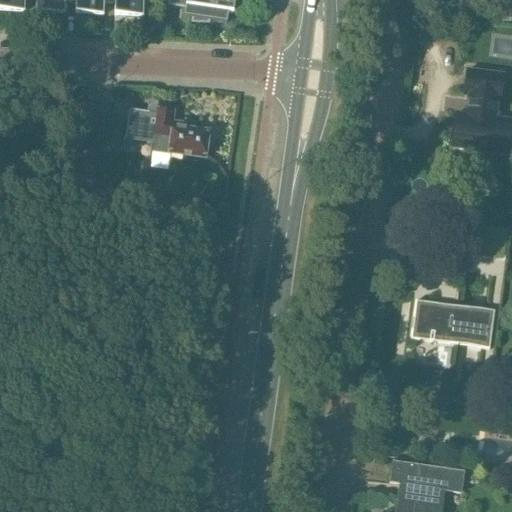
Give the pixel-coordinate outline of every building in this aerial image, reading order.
[(0,0),(0,13),(24,14),(25,2),(24,0),(0,0)] [(24,0),(25,2),(36,3),(36,15),(64,16),(64,4),(64,0),(24,0)] [(76,4),(75,11),(75,16),(103,17),(104,5),(103,0),(64,0),(64,4),(76,4)] [(103,0),(104,5),(115,6),(115,18),(143,19),(143,0),(103,0)] [(187,0),(185,19),(194,20),(193,23),(209,24),(209,22),(227,24),(229,14),(233,15),(234,0),(187,0)] [(511,25),(511,16),(499,16),(499,25),(511,25)] [(456,114),(451,150),(509,158),(511,139),(511,122),(494,120),(497,103),(498,103),(502,76),(466,71),(463,98),(466,99),(464,116),(456,114)] [(76,109),(74,139),(91,139),(92,110),(86,110),(76,109)] [(113,110),(100,110),(98,139),(112,140),(113,110)] [(154,138),(154,139),(152,155),(205,162),(209,136),(186,133),(187,128),(172,126),(174,115),(157,113),(154,138)] [(85,172),(86,159),(74,159),(72,184),(89,185),(91,185),(91,172),(85,172)] [(214,197),(213,202),(223,204),(224,194),(218,193),(214,197)] [(420,284),(425,254),(398,250),(393,279),(420,284)] [(416,302),(410,341),(419,343),(420,337),(430,339),(429,344),(489,352),(494,313),(454,308),(453,315),(437,313),(438,306),(416,302)] [(441,511),(444,492),(459,494),(462,473),(391,464),(389,485),(399,486),(396,511),(387,510),(386,511),(441,511)]
